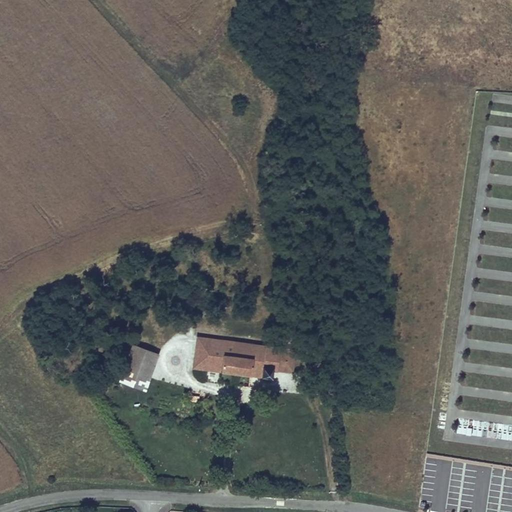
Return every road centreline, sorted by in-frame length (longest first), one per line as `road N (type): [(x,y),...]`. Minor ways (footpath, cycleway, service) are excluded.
road 1 (residential): [(149,496),(361,511)]
road 2 (residential): [(0,505),(41,489),(149,496)]
